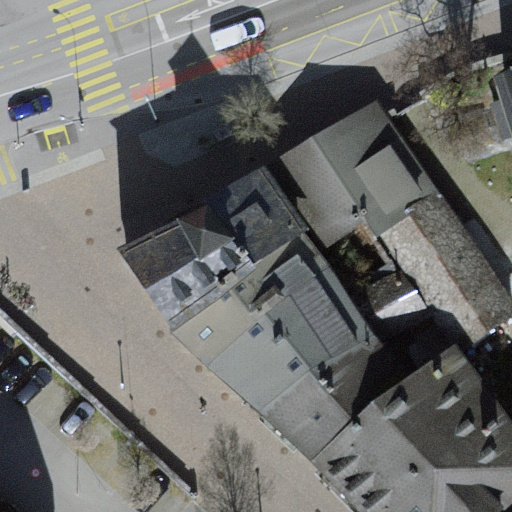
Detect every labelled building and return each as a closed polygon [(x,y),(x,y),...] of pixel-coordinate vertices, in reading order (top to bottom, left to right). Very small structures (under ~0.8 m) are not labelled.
[(511,73),(497,78),(511,128),(511,73)] [(377,105),(267,168),(307,227),(321,248),(370,216),(406,267),(438,312),(462,347),(511,312),(511,305),(444,200),(377,105)] [(267,168),(211,199),(258,266),(307,227),(267,168)] [(258,266),(211,199),(120,250),(174,332),(258,266)] [(258,266),(174,332),(263,413),(311,373),(376,337),(350,294),(321,248),(307,227),(258,266)] [(406,267),(350,294),(376,337),(383,344),(438,312),(406,267)] [(263,413),(314,464),(354,421),(415,380),(383,344),(376,337),(311,373),(263,413)] [(354,421),(314,464),(361,511),(497,511),(511,498),(511,419),(462,347),(415,380),(354,421)]
